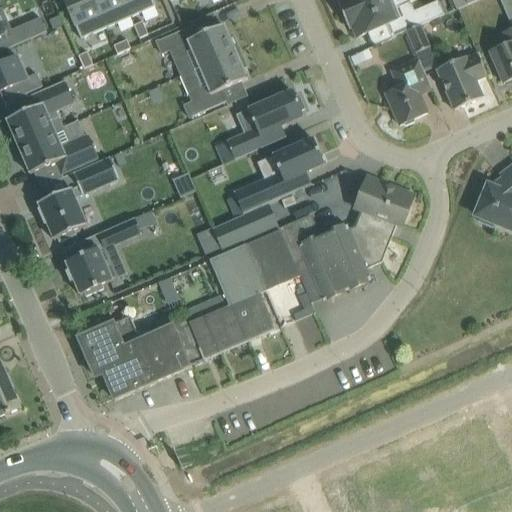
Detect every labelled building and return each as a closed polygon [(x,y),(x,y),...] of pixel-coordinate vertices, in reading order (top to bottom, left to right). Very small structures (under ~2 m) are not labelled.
[(63,0),(81,40),(102,31),(106,29),(93,0),(63,0)] [(93,0),(106,29),(130,19),(121,0),(93,0)] [(121,0),(130,19),(155,8),(151,0),(121,0)] [(339,0),(341,2),(337,4),(343,16),(380,0),(339,0)] [(410,3),(409,4),(407,0),(380,0),(343,16),(348,29),(352,28),(357,39),(386,26),(391,39),(406,33),(420,27),(444,16),(438,2),(414,12),(410,3)] [(463,0),(450,0),(455,11),(466,6),(463,0)] [(511,0),(500,0),(505,13),(511,10),(511,0)] [(0,53),(46,33),(40,19),(11,32),(2,10),(0,10),(0,53)] [(60,17),(49,22),(53,30),(64,26),(60,17)] [(139,40),(148,36),(142,23),(134,27),(139,40)] [(195,72),(240,52),(232,36),(229,38),(224,27),(199,38),(194,27),(156,43),(162,55),(175,49),(179,58),(187,55),(195,72)] [(438,68),(430,49),(420,27),(406,33),(419,61),(424,74),(438,68)] [(511,30),(506,32),(511,43),(489,53),(503,85),(506,84),(506,86),(510,86),(511,85),(511,30)] [(118,56),(130,50),(127,41),(114,47),(118,56)] [(240,52),(195,72),(202,89),(196,92),(199,100),(184,107),(190,119),(227,103),(222,92),(248,81),(243,70),(247,68),(240,52)] [(84,70),(93,67),(87,53),(78,57),(84,70)] [(0,94),(5,105),(49,85),(44,72),(34,76),(25,55),(5,64),(4,61),(0,62),(0,94)] [(487,78),(479,59),(477,56),(466,61),(465,59),(436,71),(454,112),(483,99),(475,83),(487,78)] [(419,61),(392,73),(399,89),(386,95),(399,127),(403,126),(405,128),(413,124),(414,121),(428,115),(419,96),(431,91),(424,74),(419,61)] [(32,110),(6,121),(11,132),(7,134),(15,150),(63,129),(56,113),(59,111),(55,102),(70,95),(65,83),(27,99),(32,110)] [(248,111),(256,130),(227,143),(235,161),(265,148),(261,137),(303,118),(301,112),(305,110),(299,97),(295,98),(292,92),(248,111)] [(63,129),(14,151),(22,167),(25,165),(30,176),(34,174),(56,165),(61,176),(62,176),(98,160),(88,136),(70,144),(63,129)] [(265,181),(234,194),(244,217),(269,206),(293,195),(288,182),(306,174),(325,167),(313,140),(273,157),(280,174),(265,181)] [(52,199),(38,205),(41,211),(39,211),(45,225),(47,225),(54,241),(58,240),(59,244),(76,236),(75,232),(87,227),(75,200),(119,181),(110,159),(73,175),(78,187),(52,199)] [(511,167),(500,177),(502,180),(492,188),(488,186),(475,217),(511,232),(511,167)] [(354,228),(382,264),(397,226),(402,228),(414,197),(367,179),(355,210),(362,212),(354,228)] [(244,217),(213,231),(222,251),(224,257),(280,232),(269,206),(244,217)] [(69,262),(66,263),(69,273),(66,274),(71,283),(73,282),(80,296),(84,295),(86,298),(104,290),(102,287),(113,282),(106,268),(112,265),(106,250),(113,247),(132,239),(141,235),(134,220),(84,242),(89,253),(69,262)] [(382,264),(354,228),(349,230),(347,227),(289,252),(307,295),(311,304),(322,299),(323,301),(371,281),(366,270),(382,264)] [(188,321),(175,327),(176,331),(187,356),(191,367),(204,361),(275,331),(267,313),(259,295),(266,292),(280,286),(300,278),(289,252),(282,237),(280,233),(280,232),(224,257),(210,262),(230,308),(189,325),(188,321)] [(303,311),(292,316),(294,322),(313,314),(305,295),(297,298),(303,311)] [(175,327),(174,328),(140,342),(130,319),(114,326),(113,325),(79,340),(95,378),(104,375),(115,402),(192,369),(191,367),(175,327)] [(0,418),(21,410),(0,362),(0,418)] [(478,425),(457,434),(478,480),(496,472),(500,482),(511,477),(511,470),(500,444),(489,449),(478,425)] [(448,467),(432,474),(448,511),(454,511),(468,506),(459,488),(478,480),(457,434),(437,443),(448,467)] [(417,452),(398,460),(414,495),(432,487),(417,452)] [(398,460),(381,468),(396,503),(414,495),(398,460)] [(381,468),(363,475),(372,496),(378,510),(396,503),(381,468)] [(363,475),(345,483),(356,509),(357,511),(374,511),(378,510),(372,496),(363,475)] [(511,511),(511,503),(492,511),(511,511)]
